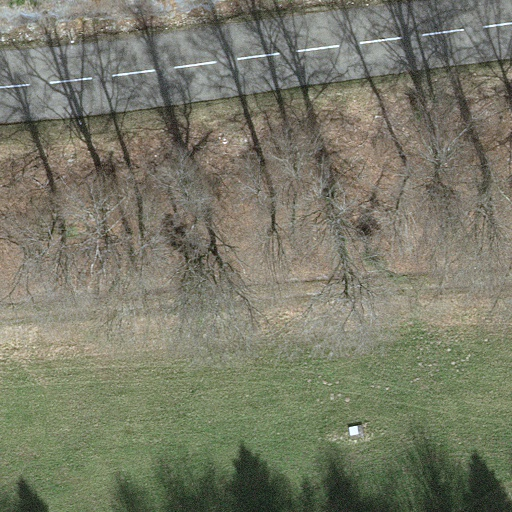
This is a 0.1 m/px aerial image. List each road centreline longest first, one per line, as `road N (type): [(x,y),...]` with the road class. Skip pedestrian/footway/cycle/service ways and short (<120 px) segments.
road 1 (secondary): [(0,85),(511,21)]
road 2 (track): [(0,310),(511,272)]
